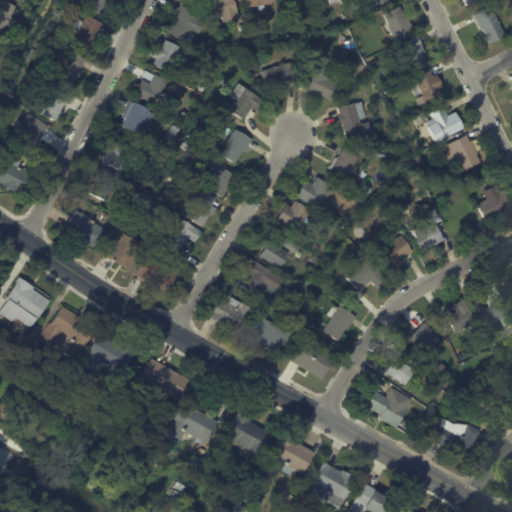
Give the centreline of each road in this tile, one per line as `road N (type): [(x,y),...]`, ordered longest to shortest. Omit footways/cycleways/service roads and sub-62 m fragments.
road 1 (tertiary): [(495,511),(319,416),(0,221)]
road 2 (residential): [(319,416),(399,296),(511,237)]
road 3 (residential): [(25,238),(144,0)]
road 4 (residential): [(173,329),(292,136)]
road 5 (residential): [(511,168),(429,0)]
